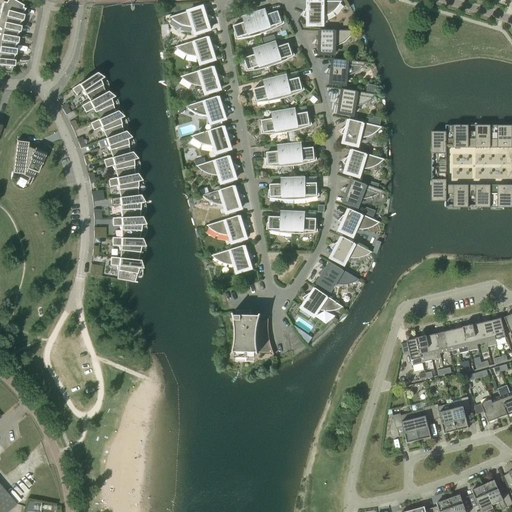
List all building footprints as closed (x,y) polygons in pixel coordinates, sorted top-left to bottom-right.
[(3,2),(0,13),(0,14),(18,20),(19,19),(22,20),(23,21),(24,17),(25,15),(22,14),(26,9),(23,8),(24,6),(13,0),(8,0),(6,3),(3,2)] [(340,4),(342,2),(308,2),(308,9),(306,9),(303,17),(308,18),(308,26),(323,26),(323,18),(326,17),(328,16),(330,15),(332,13),(334,12),(336,10),(338,8),(339,6),(340,4)] [(171,18),(173,20),(175,21),(177,23),(179,24),(181,25),(184,26),(186,26),(189,27),(191,27),(194,27),(196,35),(210,30),(208,23),(212,20),(207,14),(205,14),(203,7),(171,18)] [(254,13),(261,35),(269,32),(277,28),(285,24),(281,16),(280,17),(278,12),(267,15),(266,9),(254,13)] [(261,35),(254,13),(242,17),(244,23),(234,26),(235,31),(234,32),(236,40),(244,39),(253,37),(261,35)] [(18,20),(0,14),(0,27),(15,31),(16,31),(20,32),(21,32),(21,28),(22,26),(19,25),(22,20),(19,19),(18,20)] [(15,31),(0,27),(0,40),(13,43),(13,42),(17,43),(18,43),(19,40),(19,37),(17,37),(20,32),(16,31),(15,31)] [(352,34),(354,31),(320,30),(320,37),(318,37),(315,46),(320,47),(320,54),(335,55),(335,47),(337,46),(340,45),(342,44),(344,43),(346,41),(348,39),(350,38),(351,36),(352,34)] [(176,48),(178,49),(180,51),(182,52),(184,54),(187,55),(189,55),(191,56),(194,57),(196,57),(199,57),(201,65),(215,60),(213,53),(218,50),(212,43),(210,44),(208,37),(176,47),(176,48)] [(0,40),(0,52),(11,54),(15,54),(16,54),(17,51),(17,48),(15,48),(17,43),(13,42),(13,43),(0,40)] [(264,45),(272,67),(280,64),(288,60),(295,56),(292,49),(291,49),(289,44),(278,47),(276,41),(264,45)] [(272,67),(264,45),(253,49),(255,55),(244,59),(246,64),(245,64),(246,72),(255,71),(263,69),(272,67)] [(11,54),(0,52),(0,71),(11,73),(14,66),(15,66),(15,62),(15,60),(13,60),(15,54),(11,54)] [(365,65),(366,63),(367,63),(333,60),(333,67),(331,67),(327,74),(332,76),(331,84),(346,85),(347,77),(349,76),(351,76),(354,75),(356,74),(358,72),(360,71),(362,69),(364,67),(365,65)] [(181,77),(182,77),(183,79),(185,81),(187,82),(189,83),(192,84),(194,85),(196,86),(199,86),(201,87),(204,87),(206,94),(221,90),(218,83),(223,80),(217,73),(216,74),(213,67),(181,77)] [(106,93),(101,80),(104,78),(97,73),(88,79),(72,89),(76,96),(83,91),(90,102),(106,93)] [(275,78),(281,100),(289,97),(297,94),(305,90),(302,83),(301,83),(300,78),(288,81),(287,75),(275,78)] [(281,100),(275,78),(263,80),(265,87),(254,90),(255,95),(254,95),(255,103),(264,103),(272,101),(281,100)] [(368,85),(367,93),(375,94),(376,86),(368,85)] [(374,97),(376,95),(343,89),(342,97),(340,96),(335,104),(340,106),(339,113),(354,116),(355,108),(357,107),(360,107),(362,106),(364,105),(367,104),(369,102),(371,101),(372,99),(374,97)] [(90,102),(82,106),(86,113),(93,109),(99,120),(116,112),(115,112),(111,99),(115,97),(108,92),(106,93),(90,102)] [(206,116),(209,116),(211,124),(226,120),(223,112),(228,110),(222,103),(221,103),(219,97),(186,107),(187,107),(188,109),(190,110),(192,112),(195,113),(197,114),(199,115),(202,116),(204,116),(206,116)] [(313,97),(310,101),(314,105),(318,101),(313,97)] [(66,115),(71,113),(67,107),(63,110),(66,115)] [(186,107),(173,110),(174,115),(183,113),(186,107)] [(283,110),(288,133),(296,131),(304,128),(312,125),(310,118),(309,118),(308,113),(297,115),(295,108),(283,110)] [(288,133),(283,110),(271,113),(273,119),(261,121),(262,126),(261,126),(262,134),(270,135),(279,134),(288,133)] [(99,120),(90,124),(94,131),(101,127),(106,138),(107,139),(124,133),(123,132),(120,119),(124,117),(117,111),(115,112),(116,112),(99,120)] [(74,132),(79,129),(75,120),(69,123),(74,132)] [(358,147),(360,139),(362,139),(365,138),(367,137),(370,137),(372,136),(374,134),(376,133),(378,131),(380,130),(381,128),(382,128),(349,120),(347,127),(346,126),(341,133),(345,136),(343,143),(358,147)] [(497,132),(490,132),(490,145),(497,145),(497,148),(511,148),(511,125),(497,126),(497,132)] [(212,146),(214,146),(217,154),(231,149),(229,142),(233,140),(228,133),(226,133),(224,126),(191,137),(192,137),(194,139),(196,140),(198,142),(200,143),(202,144),(204,145),(207,145),(209,146),(212,146)] [(453,132),(446,132),(446,145),(453,145),(453,148),(468,148),(468,145),(468,132),(468,126),(454,126),(453,132)] [(475,132),(468,132),(468,145),(475,145),(475,148),(490,148),(490,145),(490,132),(490,126),(475,126),(475,132)] [(107,139),(106,138),(98,142),(100,149),(108,146),(112,158),(113,158),(130,153),(128,139),(131,138),(125,132),(123,132),(124,133),(107,139)] [(432,132),(431,140),(431,154),(437,154),(437,161),(439,161),(439,167),(446,167),(446,145),(446,132),(432,132)] [(81,149),(86,147),(82,137),(77,139),(81,149)] [(17,141),(13,173),(25,174),(25,168),(38,173),(46,153),(35,148),(35,150),(28,147),(29,143),(19,141),(20,139),(19,139),(18,141),(17,141)] [(289,144),(292,166),(301,165),(309,163),(317,161),(315,153),(314,148),(302,149),(302,143),(289,144)] [(292,166),(289,144),(277,145),(278,152),(267,153),(267,158),(266,158),(266,166),(275,167),(283,167),(292,166)] [(359,177),(362,170),(364,169),(367,169),(369,169),(372,168),(374,167),(376,166),(378,165),(380,163),(382,162),(384,160),(385,160),(352,150),(350,157),(348,156),(343,163),(347,166),(345,173),(359,177)] [(113,158),(112,158),(103,160),(106,168),(114,166),(117,178),(117,179),(135,174),(134,160),(137,159),(132,152),(130,153),(113,158)] [(86,166),(91,164),(88,155),(83,157),(86,166)] [(196,167),(197,167),(199,168),(201,170),(203,171),(205,173),(207,174),(209,175),(212,175),(214,176),(217,176),(219,176),(222,184),(236,179),(234,172),(238,169),(233,162),(231,163),(229,156),(196,166),(196,167)] [(431,180),(431,193),(431,202),(445,202),(446,188),(446,167),(439,167),(439,173),(437,173),(437,180),(431,180)] [(117,179),(117,178),(108,180),(110,188),(118,186),(120,198),(138,196),(138,182),(142,181),(137,174),(135,174),(117,179)] [(305,177),(293,178),(293,200),(302,200),(311,199),(320,197),(318,189),(317,189),(317,183),(306,184),(305,177)] [(293,200),(293,178),(281,178),(281,184),(270,185),(270,190),(269,190),(268,198),(276,199),(285,200),(293,200)] [(358,208),(361,200),(363,200),(366,200),(368,200),(371,199),(373,198),(375,198),(378,196),(380,195),(382,194),(384,192),(352,180),(350,186),(348,186),(342,192),(347,195),(344,202),(358,208)] [(453,188),(446,188),(445,202),(453,202),(453,208),(468,208),(468,202),(468,188),(468,185),(453,185),(453,188)] [(475,188),(468,188),(468,202),(475,202),(475,208),(490,208),(490,202),(490,188),(490,185),(475,185),(475,188)] [(497,188),(490,188),(490,202),(497,202),(497,208),(511,207),(511,185),(497,185),(497,188)] [(202,197),(202,196),(204,198),(206,200),(208,201),(210,202),(212,203),(215,204),(217,205),(220,205),(222,206),(225,206),(227,214),(241,209),(239,202),(243,199),(238,192),(236,193),(234,186),(202,196),(202,197)] [(120,198),(111,199),(112,207),(120,206),(122,218),(122,219),(140,217),(141,203),(145,203),(140,195),(138,196),(120,198)] [(366,208),(363,215),(373,219),(376,212),(366,208)] [(353,237),(356,230),(359,230),(361,230),(364,230),(366,229),(369,229),(371,228),(373,227),(375,226),(378,225),(379,223),(380,223),(349,209),(346,216),(345,215),(338,221),(342,224),(339,231),(353,237)] [(292,234),(293,211),(281,211),(281,217),(269,217),(269,222),(268,222),(266,230),(275,232),(283,234),(292,234)] [(305,212),(293,211),(292,234),(301,234),(309,234),(318,232),(317,224),(316,224),(316,219),(305,218),(305,212)] [(207,226),(209,228),(211,229),(213,231),(215,232),(218,233),(220,234),(222,235),(225,235),(227,235),(230,236),(232,243),(247,239),(244,231),(249,229),(243,222),(241,223),(239,216),(207,226)] [(122,219),(122,218),(112,218),(113,227),(121,226),(122,238),(122,239),(140,239),(142,225),(146,225),(142,217),(140,217),(122,219)] [(106,238),(106,228),(94,228),(94,238),(106,238)] [(372,253),(342,237),(339,243),(337,242),(331,248),(334,251),(331,258),(344,265),(348,258),(350,258),(353,259),(355,259),(358,258),(360,258),(363,257),(365,256),(367,255),(370,254),(372,253)] [(122,239),(122,238),(112,238),(112,246),(120,246),(120,258),(120,259),(138,261),(138,260),(141,247),(145,247),(142,239),(140,239),(122,239)] [(372,253),(377,254),(381,243),(376,241),(372,253)] [(212,256),(214,258),(216,259),(218,261),(220,262),(222,263),(225,264),(227,265),(230,265),(232,265),(235,265),(237,273),(251,269),(249,261),(254,259),(248,252),(246,252),(244,246),(212,256)] [(118,266),(117,280),(125,281),(137,283),(137,282),(135,282),(139,268),(143,269),(140,261),(138,260),(138,261),(120,259),(120,258),(111,257),(110,266),(118,266)] [(357,282),(359,280),(359,281),(360,280),(330,263),(327,269),(325,268),(318,273),(322,277),(318,283),(331,291),(335,284),(338,285),(340,285),(342,285),(345,285),(347,285),(350,284),(352,284),(355,283),(357,282)] [(91,265),(90,274),(101,276),(102,266),(91,265)] [(340,309),(343,308),(344,308),(315,288),(311,294),(310,293),(303,298),(306,302),(299,312),(308,318),(311,314),(314,317),(319,310),(321,311),(324,311),(326,311),(328,311),(331,311),(333,311),(336,310),(338,310),(340,309)] [(258,323),(259,321),(261,314),(260,314),(259,316),(252,315),(251,310),(244,311),(236,310),(236,315),(234,315),(233,313),(232,313),(234,320),(235,326),(235,333),(235,340),(234,347),(233,353),(234,353),(234,352),(236,352),(236,357),(246,358),(246,352),(257,353),(257,354),(258,354),(258,353),(257,350),(257,348),(257,346),(257,344),(256,342),(256,340),(256,338),(257,336),(257,334),(257,331),(257,329),(257,327),(258,325),(258,323)] [(267,321),(259,321),(258,323),(258,325),(257,327),(268,328),(268,325),(268,322),(269,319),(267,319),(267,321)] [(501,319),(491,321),(496,340),(505,338),(501,319)] [(491,321),(482,323),(486,342),(488,347),(497,345),(496,340),(491,321)] [(482,323),(473,325),(472,325),(477,344),(486,342),(482,323)] [(472,325),(473,325),(463,327),(463,328),(468,347),(469,351),(478,349),(477,344),(472,325)] [(463,328),(454,330),(458,349),(468,347),(463,328)] [(454,330),(444,332),(449,351),(458,349),(454,330)] [(444,332),(435,334),(440,353),(449,351),(444,332)] [(435,334),(426,336),(426,337),(432,360),(441,358),(440,353),(435,334)] [(426,337),(426,336),(416,338),(416,339),(417,339),(422,363),(432,360),(426,337)] [(417,339),(416,339),(407,341),(413,366),(422,364),(422,363),(417,339)] [(272,349),(271,346),(257,346),(257,348),(257,350),(258,353),(272,353),(273,355),(274,355),(273,352),(272,349)] [(480,372),(474,374),(470,375),(469,376),(467,378),(467,379),(468,381),(482,377),(480,372)] [(511,398),(510,393),(500,396),(507,415),(511,413),(511,398)] [(500,396),(491,400),(498,418),(507,415),(500,396)] [(462,407),(451,409),(456,431),(468,428),(464,412),(471,410),(468,397),(460,399),(462,407)] [(498,418),(491,400),(481,404),(488,422),(498,418)] [(456,431),(451,409),(450,404),(438,407),(438,405),(430,406),(434,420),(440,418),(443,431),(444,430),(444,434),(446,433),(456,431)] [(423,410),(412,413),(419,440),(431,437),(427,421),(434,420),(430,406),(423,408),(423,410)] [(419,440),(412,413),(401,416),(400,414),(393,416),(394,419),(392,419),(391,425),(390,430),(392,438),(391,438),(399,436),(399,435),(404,433),(406,440),(407,443),(409,442),(419,440)] [(494,480),(483,485),(492,505),(498,502),(502,509),(511,504),(511,503),(507,492),(501,495),(494,480)] [(0,511),(12,511),(10,510),(16,504),(0,485),(0,511)] [(492,505),(483,485),(474,489),(472,490),(473,493),(478,505),(472,508),(473,511),(481,511),(481,510),(492,505)] [(460,495),(448,499),(452,511),(473,511),(472,508),(465,510),(460,495)] [(439,511),(452,511),(448,499),(439,502),(437,503),(438,506),(437,506),(439,511)] [(30,502),(26,511),(34,511),(36,503),(30,502)]
